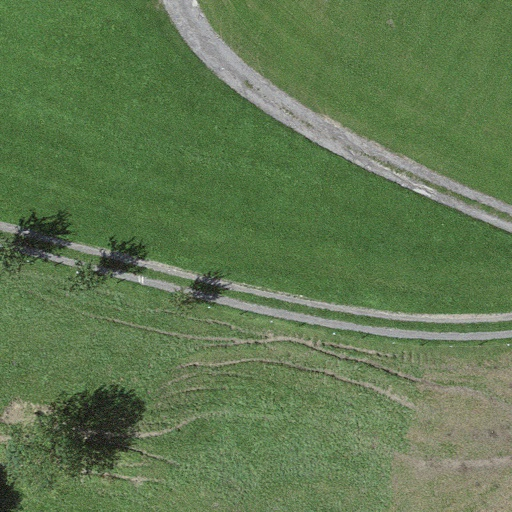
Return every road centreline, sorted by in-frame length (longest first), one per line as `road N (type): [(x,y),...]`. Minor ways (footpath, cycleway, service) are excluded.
road 1 (track): [(511,324),(332,318),(0,229)]
road 2 (track): [(179,0),(227,66),(385,165),(511,217)]
